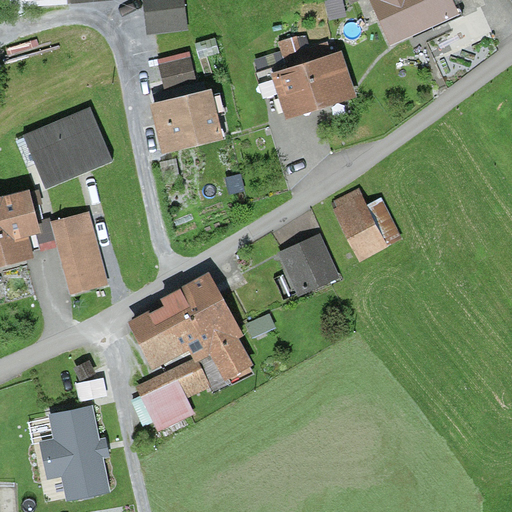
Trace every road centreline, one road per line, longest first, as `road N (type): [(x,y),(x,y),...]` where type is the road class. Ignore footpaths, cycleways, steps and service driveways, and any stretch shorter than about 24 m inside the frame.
road 1 (residential): [(106,320),(361,165),(511,53)]
road 2 (residential): [(145,511),(106,320)]
